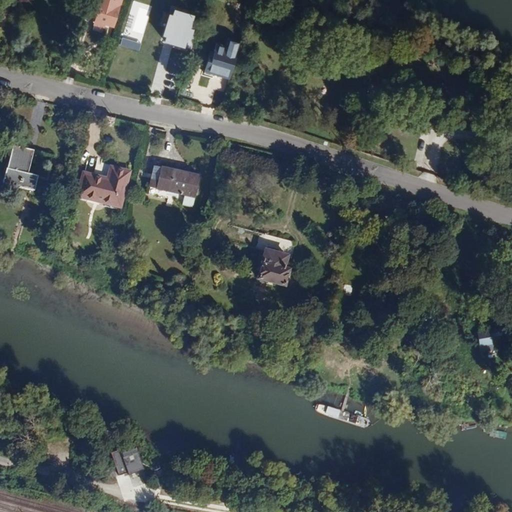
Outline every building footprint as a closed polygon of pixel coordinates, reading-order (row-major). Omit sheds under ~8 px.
[(113,26),(121,0),(96,0),(96,1),(101,2),(93,30),(102,33),(104,23),(113,26)] [(163,53),(182,59),(192,27),(170,21),(164,38),(168,39),(163,53)] [(234,60),(210,53),(203,77),(227,84),(234,60)] [(114,121),(106,119),(104,128),(112,130),(114,121)] [(30,155),(14,149),(2,186),(31,195),(36,182),(23,178),(30,155)] [(200,177),(155,167),(150,188),(195,198),(200,177)] [(84,175),(78,196),(119,207),(128,172),(111,168),(108,181),(84,175)] [(278,252),(270,250),(268,252),(267,251),(259,278),(286,285),(290,271),(285,270),(289,257),(279,255),(278,252)] [(499,337),(479,340),(482,358),(502,355),(499,337)] [(369,418),(319,403),(316,405),(315,408),(316,412),(365,428),(369,426),(371,422),(369,418)] [(120,477),(147,471),(141,447),(115,453),(120,477)]
